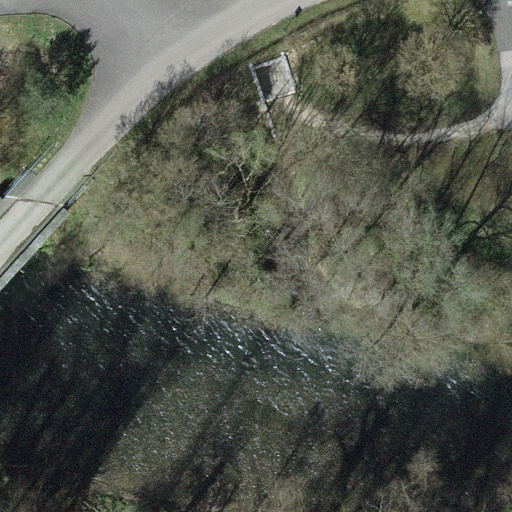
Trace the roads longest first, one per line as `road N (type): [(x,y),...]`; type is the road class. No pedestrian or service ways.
road 1 (unclassified): [(0,235),(146,80),(272,0)]
road 2 (track): [(511,96),(487,121),(430,134),(320,126),(286,107),(275,90),(245,0)]
